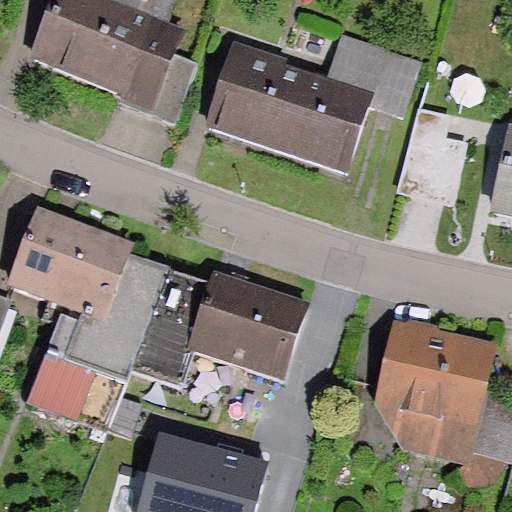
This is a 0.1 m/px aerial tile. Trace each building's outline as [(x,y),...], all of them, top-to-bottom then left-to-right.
[(49,0),(29,49),(175,110),(198,55),(173,45),(181,27),(158,17),(164,0),(49,0)] [(415,53),(338,25),(321,72),(229,39),(202,114),(343,165),(368,98),(395,107),(415,53)] [(444,104),(413,97),(394,182),(451,195),(464,136),(438,130),(444,104)] [(511,123),(503,121),(487,206),(511,210),(511,123)] [(163,263),(127,249),(130,239),(31,201),(2,276),(64,299),(27,397),(76,415),(80,403),(106,413),(126,362),(163,263)] [(163,263),(126,362),(176,380),(192,339),(280,372),(309,296),(211,259),(204,278),(163,263)] [(488,344),(393,327),(373,400),(403,440),(446,449),(442,458),(459,470),(491,472),(510,451),(511,442),(511,384),(483,378),(488,344)] [(258,511),(268,475),(163,447),(145,511),(258,511)]
